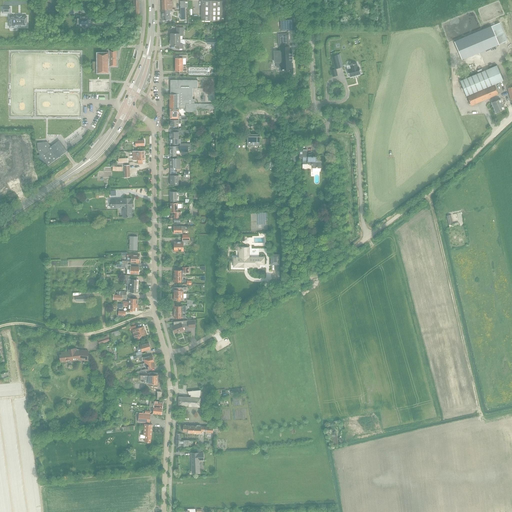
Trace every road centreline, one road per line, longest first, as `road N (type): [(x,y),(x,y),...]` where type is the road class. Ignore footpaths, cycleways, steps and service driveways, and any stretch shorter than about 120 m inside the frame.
road 1 (unclassified): [(371,235),(361,222),(356,139),(310,102),(308,0)]
road 2 (unclassified): [(479,414),(426,194)]
road 3 (unclassified): [(179,350),(371,235)]
road 4 (residential): [(154,312),(153,128)]
road 5 (tertiary): [(0,222),(86,162),(126,108)]
road 6 (residential): [(0,326),(87,333),(154,312)]
road 7 (residential): [(163,511),(166,354)]
